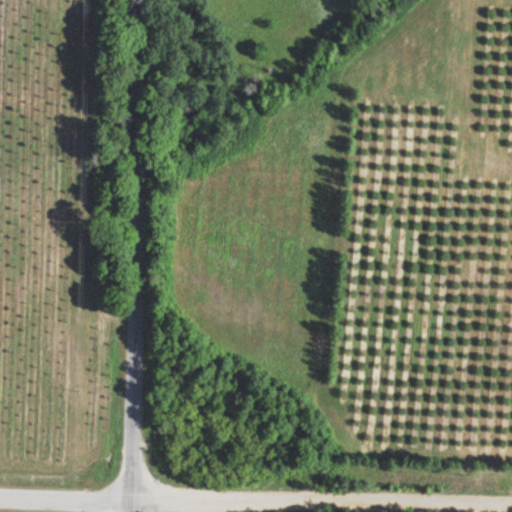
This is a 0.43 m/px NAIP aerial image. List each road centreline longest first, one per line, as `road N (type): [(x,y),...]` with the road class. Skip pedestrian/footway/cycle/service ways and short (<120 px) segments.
road 1 (residential): [(511,494),(130,504),(0,499)]
road 2 (residential): [(129,511),(141,0)]
